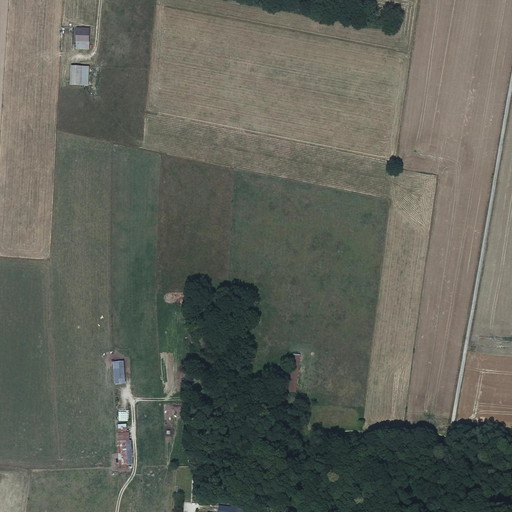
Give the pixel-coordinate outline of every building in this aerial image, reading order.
[(91,25),(77,24),(77,38),(90,38),(91,25)] [(81,64),(72,63),(71,82),(80,82),(81,64)] [(90,64),(83,64),(81,82),(89,83),(90,64)] [(293,354),(289,390),(297,391),(301,355),(293,354)] [(114,361),(114,369),(115,383),(123,383),(121,361),(114,361)] [(120,425),(120,440),(128,439),(130,440),(130,432),(128,432),(127,425),(120,425)] [(128,439),(120,440),(121,465),(129,465),(128,439)] [(180,441),(181,464),(195,463),(194,455),(194,444),(193,440),(180,441)]
